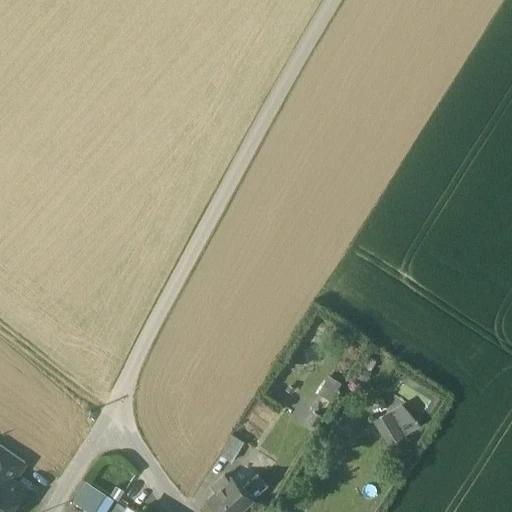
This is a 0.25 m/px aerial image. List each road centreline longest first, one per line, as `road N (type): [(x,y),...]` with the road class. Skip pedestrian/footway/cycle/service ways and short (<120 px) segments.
road 1 (residential): [(111,422),(152,328),(333,0)]
road 2 (track): [(0,329),(111,422)]
